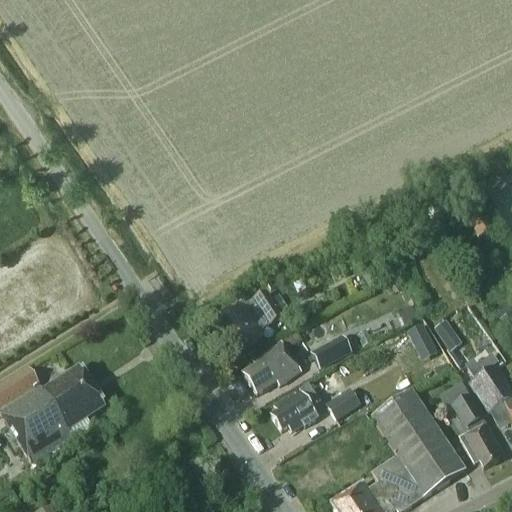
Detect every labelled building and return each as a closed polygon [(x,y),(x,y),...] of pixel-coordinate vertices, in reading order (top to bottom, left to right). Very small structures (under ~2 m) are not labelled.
[(476,201),(460,211),(478,242),(495,233),(476,201)] [(282,320),(281,319),(271,303),(266,296),(242,311),(240,308),(208,328),(230,361),(262,340),(258,335),(282,320)] [(289,313),(279,298),(271,303),(281,319),(289,313)] [(412,310),(395,317),(402,331),(418,323),(412,310)] [(511,316),(498,324),(511,347),(511,316)] [(434,332),(450,355),(462,347),(446,324),(434,332)] [(430,343),(423,329),(407,337),(414,351),(430,343)] [(279,391),(301,376),(285,352),(301,342),(295,334),(280,344),(281,346),(252,365),(254,369),(242,378),(257,400),(276,387),(279,391)] [(343,339),(310,356),(320,375),(352,357),(343,339)] [(444,348),(432,354),(444,378),(456,372),(444,348)] [(511,392),(496,368),(469,387),(489,416),(501,408),(511,428),(511,392)] [(80,371),(43,394),(28,371),(0,389),(0,418),(31,467),(72,441),(68,434),(105,411),(80,371)] [(299,394),(311,412),(320,406),(308,388),(299,394)] [(326,409),(337,425),(361,409),(350,393),(326,409)] [(277,416),(271,420),(281,436),(288,432),(291,437),(303,429),(305,431),(318,422),(311,412),(299,394),(274,411),(277,416)] [(407,511),(465,474),(412,395),(371,422),(397,461),(371,478),(378,487),(367,494),(363,487),(330,508),(332,511),(407,511)] [(469,401),(455,410),(471,436),(459,443),(469,460),(474,469),(479,466),(483,473),(499,464),(495,457),(500,454),(486,429),(469,401)]
